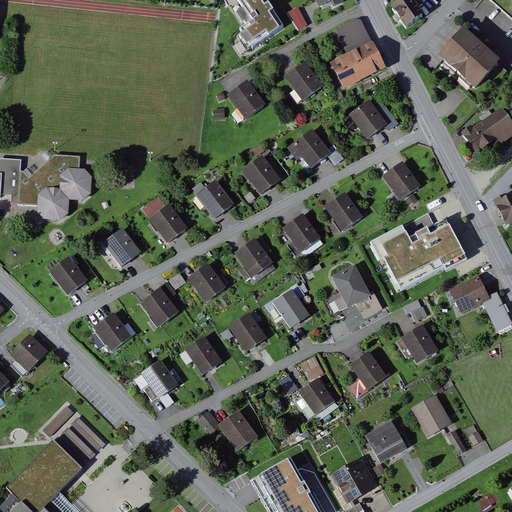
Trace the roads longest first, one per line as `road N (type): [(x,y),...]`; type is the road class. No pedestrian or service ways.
road 1 (residential): [(50,331),(436,127)]
road 2 (residential): [(153,431),(316,350),(342,349),(378,329)]
road 3 (tertiary): [(511,275),(436,127)]
road 4 (residential): [(234,80),(373,3)]
road 5 (residential): [(50,331),(153,431)]
road 6 (residential): [(511,447),(400,511)]
